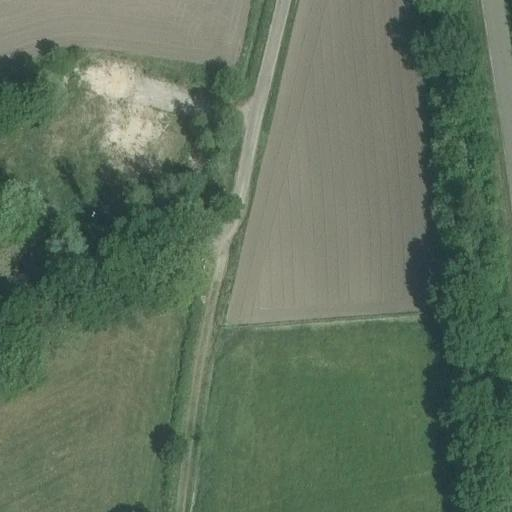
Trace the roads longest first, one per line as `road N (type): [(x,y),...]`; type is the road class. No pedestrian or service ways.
road 1 (unclassified): [(0,348),(222,234),(236,209),(283,0)]
road 2 (track): [(178,511),(221,251),(236,209)]
road 3 (unclassified): [(511,127),(492,0)]
